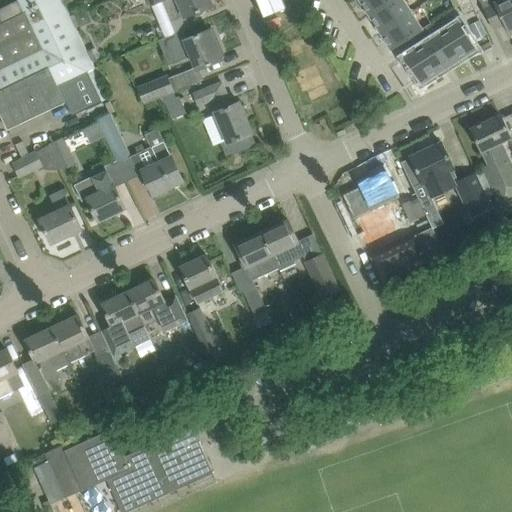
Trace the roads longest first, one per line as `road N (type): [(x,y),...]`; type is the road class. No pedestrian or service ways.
road 1 (residential): [(49,289),(308,166)]
road 2 (residential): [(308,166),(243,0)]
road 3 (unknown): [(308,166),(354,309)]
road 4 (residential): [(415,117),(340,0)]
